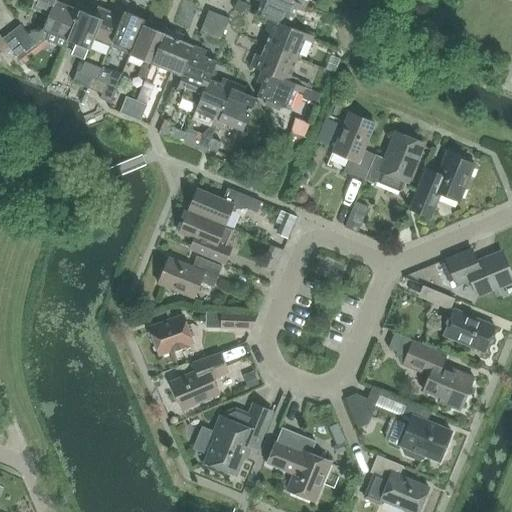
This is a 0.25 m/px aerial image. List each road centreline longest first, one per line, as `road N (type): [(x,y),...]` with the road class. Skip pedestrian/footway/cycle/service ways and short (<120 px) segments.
road 1 (residential): [(383,267),(308,236),(266,345),(276,375),(317,391),(338,381)]
road 2 (residential): [(351,100),(498,155),(511,190)]
road 3 (residential): [(511,216),(383,267)]
road 4 (residential): [(338,381),(383,267)]
